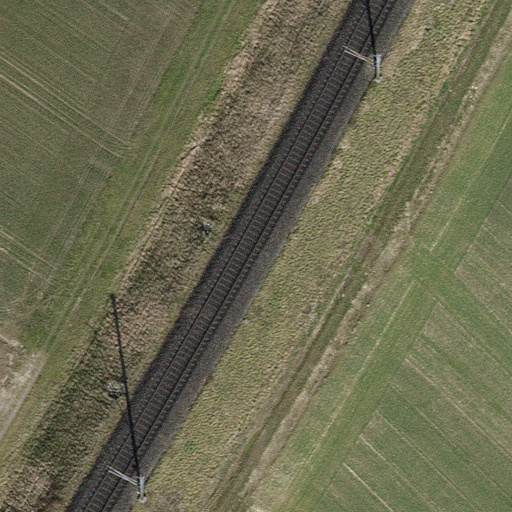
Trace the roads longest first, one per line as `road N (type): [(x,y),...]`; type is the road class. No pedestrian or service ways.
road 1 (track): [(497,0),(338,298),(209,511)]
road 2 (track): [(0,425),(228,0)]
